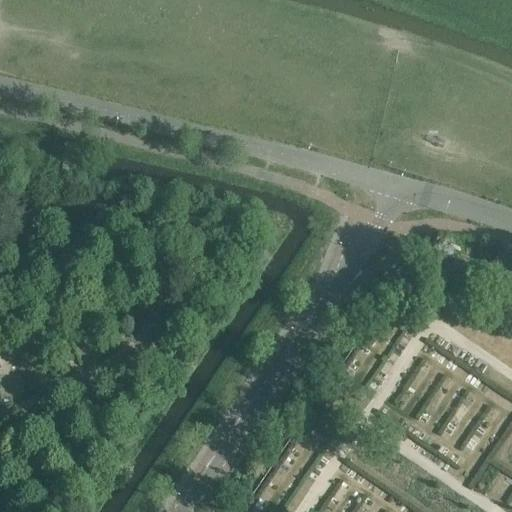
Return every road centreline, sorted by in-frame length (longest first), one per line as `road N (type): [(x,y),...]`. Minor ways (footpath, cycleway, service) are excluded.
road 1 (residential): [(398,187),(0,89)]
road 2 (tertiary): [(181,511),(398,187)]
